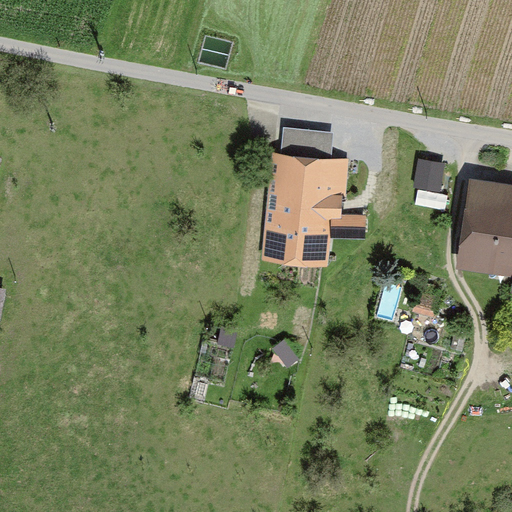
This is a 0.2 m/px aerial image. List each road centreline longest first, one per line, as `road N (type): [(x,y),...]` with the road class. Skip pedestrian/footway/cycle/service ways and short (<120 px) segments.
road 1 (unclassified): [(511,139),(0,44)]
road 2 (track): [(471,131),(451,261),(482,343),(412,511)]
